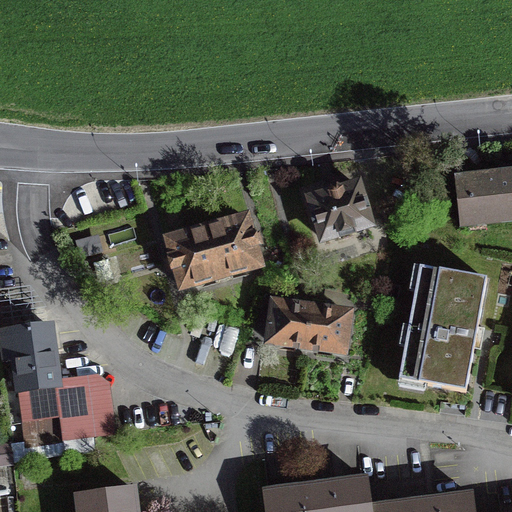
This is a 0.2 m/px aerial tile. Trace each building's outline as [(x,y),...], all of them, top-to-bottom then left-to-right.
[(511,171),(506,172),(454,177),(460,232),(470,230),(471,235),(487,233),(486,229),(511,225),(511,171)] [(304,197),(319,248),(377,230),(362,180),(304,197)] [(383,225),(400,220),(393,196),(376,200),(383,225)] [(255,233),(250,213),(162,238),(166,252),(167,256),(166,257),(171,274),(172,274),(178,295),(266,271),(259,246),(264,245),(262,238),(260,232),(255,233)] [(426,388),(466,395),(474,349),(481,351),(485,328),(478,327),(487,281),(414,268),(409,293),(415,294),(409,330),(403,328),(399,349),(405,350),(398,388),(425,393),(426,388)] [(148,289),(152,303),(167,299),(164,285),(148,289)] [(270,300),(264,349),(348,360),(354,311),(330,308),(292,302),(270,300)] [(55,324),(0,330),(0,353),(1,364),(11,363),(14,393),(17,422),(22,421),(24,443),(61,438),(62,445),(117,439),(109,375),(61,380),(55,324)] [(275,384),(296,387),(298,371),(277,369),(275,384)] [(0,443),(0,469),(13,468),(9,442),(0,443)] [(368,479),(261,492),(263,511),(372,511),(372,506),(368,479)] [(140,511),(137,490),(73,498),(74,511),(140,511)] [(475,511),(473,494),(372,506),(372,511),(475,511)]
